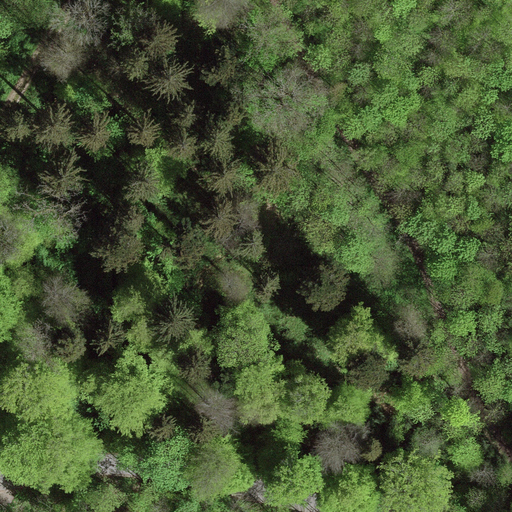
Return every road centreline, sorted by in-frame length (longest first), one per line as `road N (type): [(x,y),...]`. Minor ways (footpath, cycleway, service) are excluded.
road 1 (tertiary): [(346,511),(235,483),(152,473),(0,476)]
road 2 (track): [(0,116),(72,0)]
